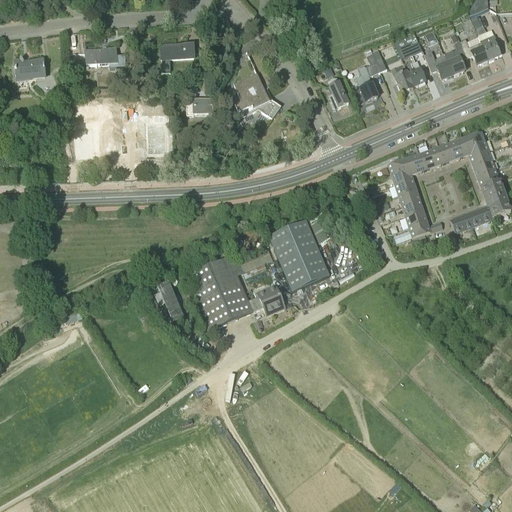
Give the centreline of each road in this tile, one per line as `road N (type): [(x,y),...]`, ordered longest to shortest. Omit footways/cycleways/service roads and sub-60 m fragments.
road 1 (tertiary): [(0,202),(218,192),(334,160)]
road 2 (unclassified): [(205,377),(394,269)]
road 3 (unclassified): [(196,14),(0,32)]
road 4 (tertiary): [(334,160),(511,86)]
road 5 (unclassified): [(334,160),(293,73),(241,18)]
road 6 (track): [(205,377),(285,511)]
road 7 (track): [(223,366),(163,321),(134,275)]
road 8 (unclassified): [(394,269),(511,235)]
